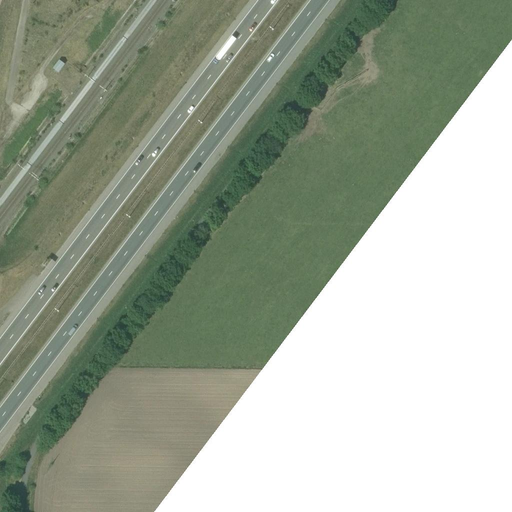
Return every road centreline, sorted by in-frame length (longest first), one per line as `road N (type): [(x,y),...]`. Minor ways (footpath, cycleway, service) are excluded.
road 1 (unclassified): [(373,0),(41,433),(23,478),(21,511)]
road 2 (motorway): [(0,431),(327,0)]
road 3 (motorway): [(264,0),(0,348)]
road 4 (track): [(108,0),(53,53),(24,106),(6,103)]
